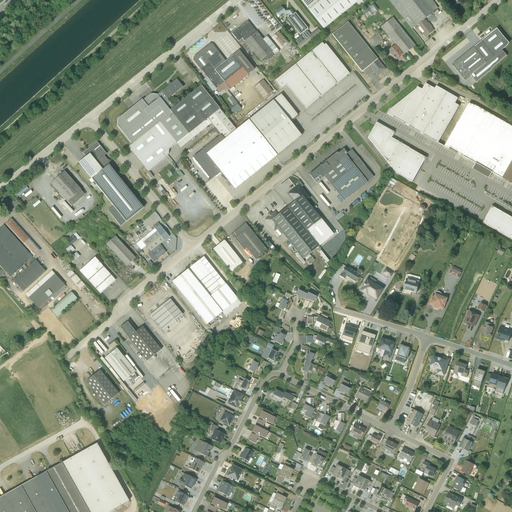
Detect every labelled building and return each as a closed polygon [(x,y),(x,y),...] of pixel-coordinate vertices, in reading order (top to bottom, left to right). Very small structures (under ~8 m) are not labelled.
[(301,0),(324,29),(360,0),(301,0)] [(428,16),(438,8),(431,0),(388,0),(402,16),(412,29),(417,24),(424,32),(422,34),(425,37),(434,31),(431,28),(432,27),(428,23),(424,19),(428,16)] [(461,2),(459,0),(458,1),(457,0),(454,0),(456,2),(449,8),(451,10),(461,2)] [(290,17),(294,13),(291,9),(289,11),(288,10),(284,10),(281,7),(275,11),(277,15),(276,16),(278,18),(279,17),(279,18),(280,17),(281,18),(283,15),(285,13),(287,13),(290,17)] [(308,28),(295,13),(294,13),(290,17),(287,19),(300,35),(301,34),(306,30),(308,28)] [(415,45),(392,17),(380,27),(383,32),(382,33),(384,36),(386,34),(394,45),(386,52),(394,61),(396,60),(397,59),(397,58),(402,55),(403,56),(415,45)] [(256,32),(247,21),(232,34),(238,41),(242,38),(260,61),(265,57),(268,60),(279,51),(266,36),(263,39),(256,32)] [(347,22),(332,35),(362,72),(369,66),(377,75),(377,76),(385,69),(376,57),(347,22)] [(297,45),(296,46),(301,52),(322,35),(317,29),(310,35),(306,30),(301,34),(305,39),(303,41),(300,37),(294,42),(297,45)] [(452,65),(465,80),(471,76),(476,82),(507,58),(502,51),(509,44),(497,29),(481,41),(474,47),(452,65)] [(289,42),(280,31),(271,38),(281,49),(289,42)] [(382,39),(378,34),(369,41),(374,47),(382,41),(381,40),(382,39)] [(305,109),(349,74),(325,44),(324,45),(322,43),(274,81),(280,89),(286,85),(305,109)] [(216,88),(220,93),(225,89),(227,91),(248,75),(248,74),(254,69),(239,50),(225,61),(212,45),(209,44),(194,57),(194,60),(207,77),(203,80),(212,91),(216,88)] [(263,78),(254,86),(265,97),(273,90),(263,78)] [(168,85),(159,92),(157,94),(150,94),(142,100),(118,119),(117,126),(131,143),(132,144),(129,147),(148,171),(168,154),(169,149),(176,143),(180,148),(211,123),(214,127),(226,117),(201,86),(174,107),(168,99),(183,87),(176,79),(170,84),(170,83),(168,84),(168,85)] [(408,126),(430,86),(426,84),(422,90),(418,87),(389,110),(387,114),(408,126)] [(408,126),(422,134),(446,92),(436,86),(435,89),(430,86),(408,126)] [(458,98),(446,92),(422,134),(438,143),(459,106),(455,104),(458,98)] [(298,115),(281,94),(248,120),(277,155),(301,136),(290,121),(298,115)] [(237,101),(228,110),(233,115),(242,107),(237,101)] [(511,127),(489,114),(469,103),(444,146),(458,154),(457,156),(460,158),(461,156),(469,161),(468,163),(473,166),(475,164),(476,165),(473,171),(490,180),(493,175),(503,180),(511,185),(511,127)] [(234,190),(277,155),(248,120),(236,130),(226,117),(214,127),(216,129),(212,132),(214,134),(215,132),(219,136),(193,157),(210,179),(211,179),(220,172),(234,189),(234,190)] [(394,132),(376,123),(367,137),(396,173),(412,182),(426,158),(398,142),(391,138),(394,132)] [(107,210),(120,226),(126,221),(143,208),(109,165),(110,161),(107,160),(104,156),(106,154),(97,142),(82,153),(85,157),(78,163),(91,178),(88,180),(91,183),(93,181),(113,206),(107,210)] [(321,165),(309,174),(316,183),(324,177),(343,201),(373,177),(351,149),(347,153),(343,149),(337,153),(337,152),(325,161),(323,161),(321,163),(321,165)] [(84,195),(64,171),(51,183),(71,206),(84,195)] [(310,198),(299,184),(288,193),(294,202),(278,215),(274,211),(271,213),(270,212),(267,214),(268,216),(264,220),(274,232),(277,228),(303,259),(319,246),(333,235),(321,219),(306,201),(310,198)] [(484,224),(511,240),(511,238),(511,218),(493,208),(484,224)] [(0,270),(0,277),(5,273),(6,273),(10,278),(17,271),(18,271),(20,273),(20,274),(13,281),(23,292),(45,272),(35,260),(27,268),(24,265),(40,250),(11,218),(6,224),(30,252),(29,254),(3,225),(0,228),(0,266),(2,269),(0,270)] [(133,246),(136,249),(135,250),(138,252),(146,246),(150,252),(147,254),(154,261),(166,252),(159,244),(169,237),(159,225),(157,223),(153,227),(155,229),(133,246)] [(245,223),(233,232),(236,236),(234,238),(244,250),(246,248),(256,260),(267,250),(245,223)] [(71,244),(78,238),(75,236),(69,241),(71,244)] [(115,236),(106,244),(106,245),(126,266),(135,258),(115,236)] [(243,263),(224,240),(212,249),(231,273),(243,263)] [(354,247),(350,245),(344,255),(348,258),(354,247)] [(272,253),(270,250),(259,258),(262,261),(272,253)] [(79,256),(76,253),(69,259),(72,263),(79,256)] [(68,269),(56,255),(53,258),(66,271),(68,269)] [(241,303),(203,256),(188,270),(188,269),(172,282),(206,325),(222,312),(225,317),(241,303)] [(108,286),(115,280),(95,257),(79,271),(100,294),(102,292),(103,293),(109,288),(108,286)] [(345,267),(339,276),(344,279),(346,277),(355,283),(362,272),(358,269),(356,272),(348,268),(347,269),(345,267)] [(452,269),(449,275),(459,280),(462,274),(461,273),(462,271),(453,267),(452,269)] [(80,289),(81,291),(86,287),(80,280),(75,275),(69,269),(65,273),(66,274),(66,275),(69,278),(71,279),(70,279),(75,285),(76,284),(76,285),(76,286),(80,289)] [(66,287),(51,271),(25,295),(40,311),(65,289),(64,288),(66,287)] [(406,274),(401,293),(410,296),(411,293),(417,294),(420,278),(409,275),(408,275),(406,274)] [(298,290),(295,295),(297,296),(297,298),(301,299),(301,298),(304,299),(306,294),(298,290)] [(71,292),(51,310),(57,317),(77,299),(71,292)] [(432,296),(428,305),(433,307),(434,308),(435,309),(436,309),(437,309),(439,309),(443,311),(448,299),(448,297),(441,294),(439,292),(437,292),(436,293),(435,294),(434,297),(432,296)] [(313,302),(316,297),(307,293),(304,299),(307,300),(309,300),(313,302)] [(277,309),(283,311),(284,311),(285,309),(286,305),(286,304),(287,302),(286,301),(288,298),(284,296),(282,300),(282,299),(277,309)] [(182,315),(170,299),(150,315),(162,331),(182,315)] [(480,303),(478,309),(484,312),(487,306),(480,303)] [(480,316),(469,311),(463,323),(474,329),(480,316)] [(317,318),(314,317),(314,321),(315,321),(316,322),(314,326),(318,328),(326,332),(330,322),(318,316),(317,318)] [(152,357),(161,350),(142,326),(137,330),(128,319),(127,321),(127,322),(120,328),(146,361),(152,357)] [(482,334),(484,335),(484,336),(491,338),(494,329),(492,328),(493,325),(486,323),(482,334)] [(281,329),(276,327),(271,325),(270,327),(275,329),(275,330),(273,332),(276,334),(272,341),(282,345),(283,340),(285,336),(280,333),(281,329)] [(511,331),(500,327),(496,340),(503,342),(504,342),(505,342),(505,341),(509,342),(511,332),(511,331)] [(306,336),(306,343),(314,343),(315,340),(318,342),(319,342),(318,345),(322,347),(324,344),(326,339),(317,335),(317,336),(313,336),(313,337),(312,337),(312,336),(306,336)] [(383,357),(388,359),(394,343),(389,342),(389,341),(385,340),(380,339),(377,349),(380,350),(381,350),(384,351),(382,357),(383,357)] [(273,346),(268,343),(261,357),(267,360),(267,359),(273,362),(274,360),(275,359),(275,357),(274,355),(276,355),(277,352),(272,349),(273,346)] [(409,350),(410,348),(399,345),(394,360),(405,364),(407,358),(407,359),(408,358),(410,351),(409,350)] [(135,372),(116,347),(108,354),(109,355),(104,358),(123,382),(135,372)] [(304,361),(309,364),(314,355),(308,352),(307,354),(306,354),(305,358),(304,361)] [(443,357),(442,360),(433,357),(430,367),(430,368),(430,369),(431,370),(432,371),(434,371),(435,370),(436,369),(438,370),(437,374),(443,376),(449,360),(443,357)] [(248,370),(253,373),(254,371),(256,371),(257,367),(257,366),(258,364),(253,361),(248,370)] [(303,366),(301,371),(307,373),(308,370),(311,371),(314,366),(309,364),(304,361),(303,364),(303,365),(303,366)] [(457,362),(453,374),(466,378),(469,372),(465,370),(467,366),(457,362)] [(480,388),(485,372),(478,370),(477,369),(475,375),(473,374),(471,380),(473,380),(473,381),(474,381),(472,385),(480,388)] [(100,370),(85,382),(104,405),(119,393),(100,370)] [(325,377),(323,382),(325,383),(324,385),(328,386),(329,385),(332,387),(334,381),(329,379),(331,375),(327,373),(325,377)] [(489,384),(488,387),(492,389),(493,387),(496,388),(500,377),(492,374),(492,375),(488,374),(486,381),(490,382),(489,384)] [(368,379),(360,375),(360,376),(358,380),(365,384),(368,379)] [(496,392),(503,395),(504,391),(505,391),(508,380),(500,377),(496,389),(497,389),(496,392)] [(233,389),(240,393),(242,389),(245,390),(246,388),(247,389),(248,385),(248,384),(249,381),(244,379),(242,382),(238,379),(233,389)] [(349,383),(343,380),(338,390),(340,391),(339,393),(343,394),(344,393),(346,395),(346,394),(349,389),(347,388),(349,383)] [(360,387),(355,397),(365,403),(371,392),(363,388),(363,389),(360,387)] [(267,391),(266,398),(272,399),(280,402),(282,398),(284,393),(281,392),(278,392),(278,391),(275,389),(274,391),(267,391)] [(225,402),(237,409),(239,405),(242,400),(241,399),(243,395),(233,390),(233,391),(230,390),(226,397),(228,398),(225,402)] [(287,394),(285,392),(282,398),(291,403),(294,397),(292,396),(292,394),(288,393),(287,394)] [(432,401),(433,395),(424,392),(422,398),(432,401)] [(313,398),(306,398),(306,401),(301,409),(306,412),(304,416),(307,417),(309,418),(314,410),(313,409),(313,405),(312,405),(312,404),(313,404),(313,398)] [(380,401),(376,408),(385,412),(389,405),(383,402),(385,399),(382,398),(380,401)] [(434,415),(439,405),(436,403),(431,413),(434,415)] [(233,413),(221,407),(221,408),(224,409),(219,419),(220,419),(218,422),(229,427),(234,417),(232,416),(233,413)] [(406,423),(416,428),(423,415),(412,409),(406,423)] [(266,421),(272,424),(275,417),(262,411),(259,417),(262,419),(262,421),(258,419),(255,425),(262,429),(266,421)] [(328,416),(328,413),(324,412),(323,415),(320,413),(316,421),(316,422),(314,426),(322,431),(329,417),(328,416)] [(343,424),(344,414),(337,413),(337,421),(335,420),(333,423),(334,426),(333,429),(340,433),(345,425),(343,424)] [(480,420),(480,419),(474,416),(470,424),(476,427),(479,421),(479,422),(480,420)] [(439,421),(433,418),(432,421),(430,420),(425,430),(428,432),(427,434),(434,438),(441,425),(438,424),(439,421)] [(352,437),(359,440),(365,429),(354,423),(349,432),(353,434),(352,437)] [(219,444),(220,444),(225,435),(217,430),(218,428),(212,425),(209,431),(213,432),(209,439),(219,444)] [(255,425),(251,432),(255,433),(254,435),(251,433),(247,440),(254,443),(259,435),(265,438),(268,432),(262,429),(255,425)] [(454,445),(460,432),(449,426),(442,439),(454,445)] [(377,445),(381,437),(377,435),(376,437),(372,434),(371,436),(368,435),(366,440),(369,441),(370,441),(368,443),(375,447),(376,444),(377,445)] [(473,443),(476,439),(468,435),(467,438),(464,437),(459,447),(468,452),(473,443)] [(198,440),(193,451),(206,457),(210,451),(211,451),(213,447),(198,440)] [(397,445),(386,440),(382,448),(389,452),(389,454),(392,455),(397,445)] [(96,444),(0,497),(0,511),(109,511),(129,501),(96,444)] [(244,448),(242,453),(241,453),(239,457),(248,462),(247,463),(250,464),(252,459),(251,459),(254,452),(244,448)] [(406,461),(409,462),(413,453),(402,448),(398,457),(400,458),(399,459),(405,462),(406,461)] [(309,452),(304,449),(299,459),(303,461),(304,460),(308,462),(311,457),(311,456),(311,455),(308,453),(309,452)] [(321,457),(315,455),(314,458),(311,457),(308,462),(311,464),(310,465),(314,467),(315,465),(319,468),(322,462),(319,461),(321,457)] [(203,467),(205,463),(193,457),(191,462),(192,463),(189,469),(198,473),(202,466),(203,467)] [(461,472),(469,476),(474,465),(465,460),(462,467),(463,468),(461,472)] [(425,461),(422,467),(425,470),(425,471),(426,471),(424,475),(428,477),(428,476),(432,478),(436,469),(430,466),(430,464),(425,461)] [(280,464),(277,469),(281,470),(290,475),(293,470),(288,468),(290,464),(285,462),(283,466),(280,464)] [(243,471),(243,470),(232,465),(231,465),(230,468),(228,470),(225,475),(232,479),(231,479),(230,479),(228,482),(231,484),(231,483),(236,486),(240,478),(239,478),(241,475),(243,471)] [(329,472),(333,475),(333,476),(336,478),(341,468),(336,465),(334,468),(331,467),(329,472)] [(347,477),(349,472),(341,468),(336,478),(342,480),(343,481),(345,476),(347,477)] [(288,480),(290,475),(281,470),(275,481),(280,484),(283,478),(288,480)] [(185,487),(191,490),(192,486),(193,486),(197,480),(184,473),(181,479),(179,479),(177,483),(180,484),(178,488),(183,490),(185,487)] [(351,483),(355,485),(354,487),(358,489),(363,479),(358,476),(356,479),(353,478),(351,483)] [(452,487),(461,492),(462,491),(463,489),(463,488),(467,481),(457,476),(452,487)] [(368,488),(371,483),(363,479),(358,489),(363,491),(364,491),(365,491),(367,487),(368,488)] [(419,479),(414,489),(424,494),(429,484),(419,479)] [(221,481),(216,491),(228,497),(230,493),(231,493),(234,488),(232,486),(233,485),(228,482),(227,484),(221,481)] [(370,493),(377,496),(376,498),(380,499),(385,490),(380,487),(378,490),(375,489),(374,489),(372,488),(370,493)] [(273,499),(283,503),(286,498),(281,496),(284,490),(279,488),(275,494),(272,493),(270,497),(273,499)] [(183,506),(188,497),(188,496),(188,494),(183,491),(183,492),(178,490),(177,491),(172,501),(175,502),(179,504),(183,506)] [(390,499),(393,493),(385,490),(380,499),(385,502),(386,502),(388,498),(390,499)] [(448,495),(445,500),(448,501),(446,505),(454,510),(454,509),(456,510),(457,506),(459,507),(463,500),(451,494),(449,493),(448,495)] [(406,496),(403,495),(401,499),(406,502),(405,505),(415,511),(419,503),(406,496)] [(224,510),(227,504),(214,497),(210,504),(214,506),(213,507),(210,505),(206,511),(207,511),(214,511),(217,507),(224,510)] [(271,503),(269,507),(274,510),(276,507),(279,509),(280,508),(281,508),(283,503),(273,499),(270,498),(268,502),(271,503)]
